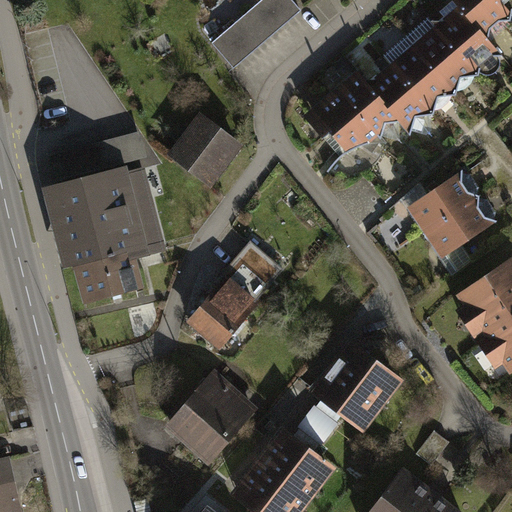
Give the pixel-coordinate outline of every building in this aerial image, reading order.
[(290,0),(263,0),(213,44),(233,68),(299,10),(290,0)] [(511,21),(493,0),(454,0),(463,9),(489,40),(491,28),(500,21),(511,21)] [(511,0),(493,0),(511,21),(511,20),(511,0)] [(489,40),(463,9),(440,28),(480,76),(482,65),(490,57),(503,57),(489,40)] [(480,76),(440,28),(417,48),(457,95),(461,79),(480,76)] [(457,95),(417,48),(394,67),(433,115),(438,98),(457,95)] [(433,115),(394,67),(377,81),(366,81),(400,122),(411,134),(415,117),(433,115)] [(366,81),(361,75),(333,98),(315,114),(333,135),(347,153),(365,146),(372,151),(378,142),(385,142),(379,136),(382,125),(394,123),(400,122),(366,81)] [(203,120),(175,159),(210,184),(238,146),(203,120)] [(138,166),(44,192),(66,265),(75,263),(78,274),(131,258),(161,250),(138,166)] [(462,172),(410,208),(427,232),(480,196),(468,193),(461,184),(462,172)] [(480,196),(427,232),(444,257),(497,220),(485,217),(478,208),(480,196)] [(139,286),(131,258),(78,274),(86,302),(139,286)] [(511,261),(511,260),(461,294),(511,368),(511,261)] [(229,278),(190,321),(222,349),(261,306),(229,278)] [(348,343),(313,393),(364,429),(399,379),(348,343)] [(214,378),(172,427),(210,460),(252,411),(214,378)] [(283,434),(234,496),(254,511),(295,511),(328,471),(283,434)] [(22,511),(10,457),(0,459),(0,511),(22,511)] [(455,511),(403,472),(371,511),(455,511)]
